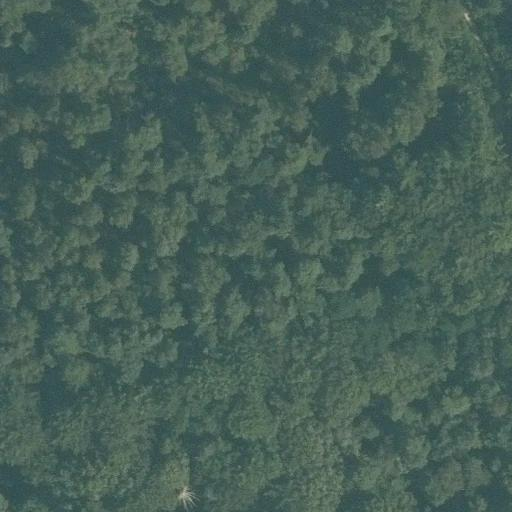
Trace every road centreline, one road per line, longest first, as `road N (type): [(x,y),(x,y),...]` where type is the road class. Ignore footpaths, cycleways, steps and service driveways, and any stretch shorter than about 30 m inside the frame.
road 1 (track): [(0,428),(511,288)]
road 2 (track): [(462,0),(501,81),(511,145)]
